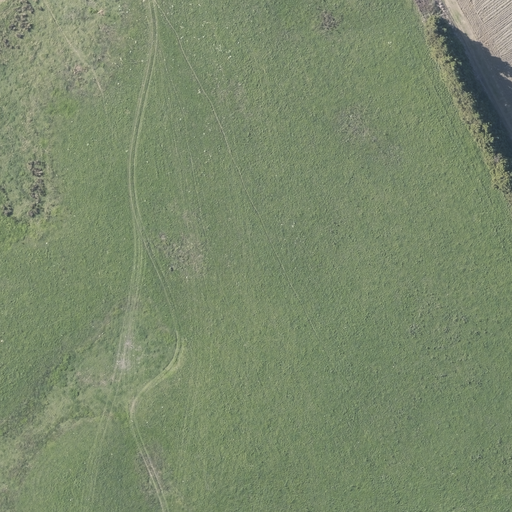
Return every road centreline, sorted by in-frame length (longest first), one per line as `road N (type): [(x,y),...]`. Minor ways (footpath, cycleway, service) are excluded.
road 1 (track): [(50,511),(52,159),(63,117),(104,64),(126,0)]
road 2 (track): [(511,108),(456,0)]
